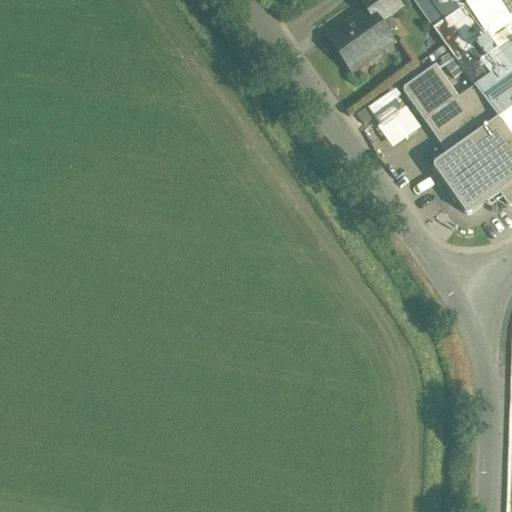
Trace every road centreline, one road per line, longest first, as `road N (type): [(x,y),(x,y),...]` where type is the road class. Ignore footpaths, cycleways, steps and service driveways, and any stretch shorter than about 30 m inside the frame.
road 1 (unclassified): [(458,299),(245,0)]
road 2 (unclassified): [(485,511),(486,395),(477,341),(458,299)]
